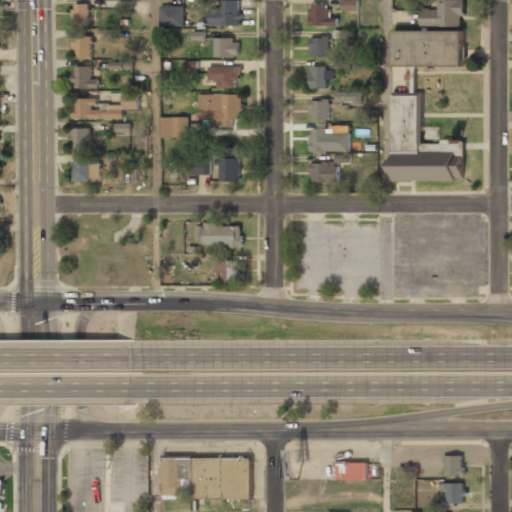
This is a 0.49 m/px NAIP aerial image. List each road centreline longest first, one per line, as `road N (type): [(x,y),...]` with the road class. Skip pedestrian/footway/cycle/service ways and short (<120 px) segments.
road 1 (secondary): [(38,432),(511,428)]
road 2 (residential): [(511,203),(38,201)]
road 3 (secondary): [(511,311),(39,302)]
road 4 (motorway): [(127,388),(511,386)]
road 5 (motorway): [(511,357),(129,359)]
road 6 (residential): [(499,0),(500,311)]
road 7 (residential): [(272,0),(276,308)]
road 8 (secondary): [(36,0),(39,302)]
road 9 (motorway): [(353,429),(511,405)]
road 10 (secondary): [(103,302),(77,327),(77,407),(88,425),(107,431)]
road 11 (secondary): [(39,302),(38,432)]
road 12 (motorway): [(129,359),(0,359)]
road 13 (motorway): [(0,388),(127,388)]
